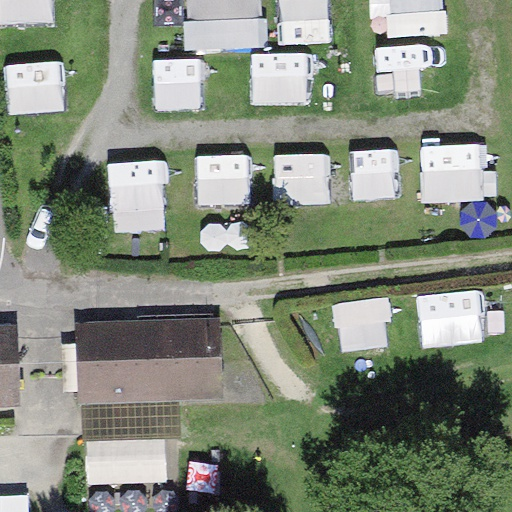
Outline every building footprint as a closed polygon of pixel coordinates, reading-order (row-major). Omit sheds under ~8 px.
[(55,19),(54,0),(0,0),(1,21),(55,19)] [(332,0),(268,0),(272,43),(335,38),(332,0)] [(397,0),(397,28),(446,29),(447,0),(397,0)] [(311,96),(308,52),(257,56),(260,100),(311,96)] [(10,58),(13,102),(65,98),(62,55),(10,58)] [(427,142),(427,197),(485,198),(485,142),(427,142)] [(364,149),(367,194),(400,191),(398,155),(380,157),(379,148),(364,149)] [(283,153),(286,201),(339,198),(337,150),(283,153)] [(479,284),(418,298),(430,348),(490,333),(479,284)] [(390,293),(341,296),(346,368),(395,365),(390,293)] [(0,335),(0,406),(14,406),(10,335),(0,335)] [(222,335),(79,343),(84,413),(226,404),(222,335)]
